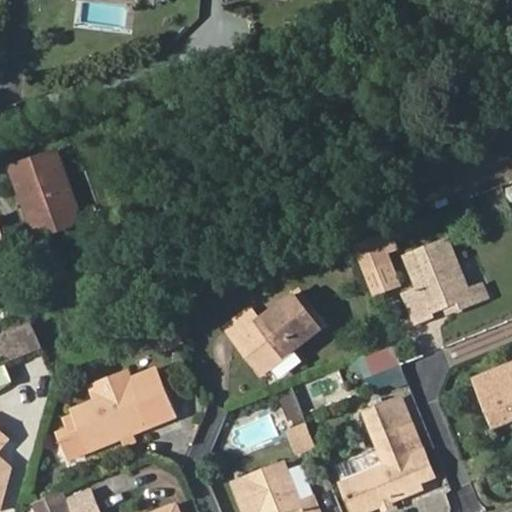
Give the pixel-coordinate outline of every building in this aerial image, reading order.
[(48,153),(4,169),(25,228),(70,211),(48,153)] [(25,228),(30,239),(63,227),(70,211),(25,228)] [(427,310),(449,302),(451,308),(490,292),(486,281),(466,290),(446,237),(404,254),(416,286),(400,292),(411,320),(429,314),(427,310)] [(385,238),(351,251),(369,300),(404,287),(385,238)] [(299,288),(260,318),(250,306),(225,326),(237,340),(241,336),(268,370),(326,323),(299,288)] [(176,317),(156,325),(165,349),(185,341),(176,317)] [(0,363),(38,351),(29,323),(0,332),(0,363)] [(391,346),(365,357),(371,372),(397,362),(391,346)] [(135,385),(99,399),(76,408),(78,414),(69,418),(74,432),(63,436),(72,457),(179,414),(160,366),(133,378),(135,385)] [(3,367),(0,367),(0,389),(9,386),(3,367)] [(511,368),(477,383),(496,430),(511,423),(511,368)] [(94,385),(99,399),(135,385),(133,378),(129,370),(94,385)] [(303,380),(309,405),(344,397),(338,371),(303,380)] [(283,427),(303,420),(293,395),(273,402),(283,427)] [(404,397),(392,401),(401,424),(413,419),(404,397)] [(358,511),(384,502),(392,499),(425,485),(423,481),(413,456),(401,424),(392,401),(367,410),(387,464),(344,482),(356,511),(358,511)] [(239,450),(277,435),(268,414),(230,429),(239,450)] [(303,422),(285,430),(293,451),(312,443),(303,422)] [(0,507),(11,466),(0,459),(0,446),(9,438),(0,430),(0,507)] [(373,451),(331,462),(335,478),(377,467),(373,451)] [(426,451),(413,456),(423,481),(436,476),(426,451)] [(322,511),(316,495),(300,501),(284,462),(236,482),(247,511),(322,511)] [(101,511),(93,490),(68,500),(73,511),(101,511)] [(65,491),(36,502),(39,511),(73,511),(68,500),(65,491)] [(394,506),(392,499),(384,502),(387,509),(394,506)] [(181,511),(178,502),(152,511),(181,511)]
